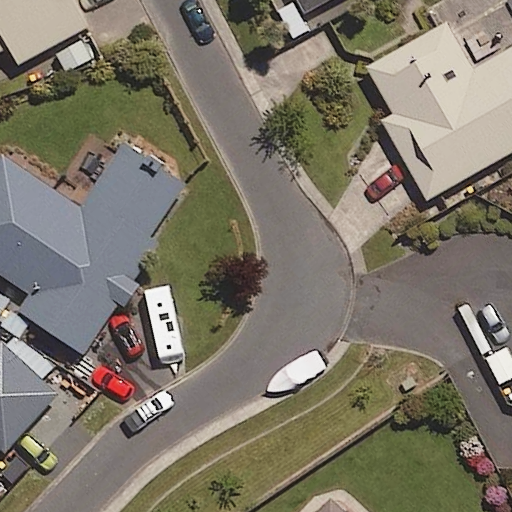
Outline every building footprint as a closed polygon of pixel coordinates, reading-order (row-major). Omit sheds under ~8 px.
[(83,27),(94,21),(82,0),(0,0),(0,49),(11,43),(21,61),(53,43),(67,68),(97,52),(83,27)] [(300,0),(306,11),(325,0),(300,0)] [(511,0),(447,0),(445,2),(454,18),(371,64),(396,110),(386,116),(430,195),(511,149),(511,0)] [(165,173),(175,159),(151,142),(141,156),(123,144),(81,204),(6,152),(0,159),(0,269),(34,293),(24,307),(83,349),(118,299),(126,304),(144,278),(136,273),(158,240),(150,235),(184,186),(165,173)] [(0,442),(6,448),(56,395),(76,414),(93,396),(30,337),(18,350),(4,338),(0,342),(0,442)] [(349,511),(331,495),(315,511),(349,511)]
